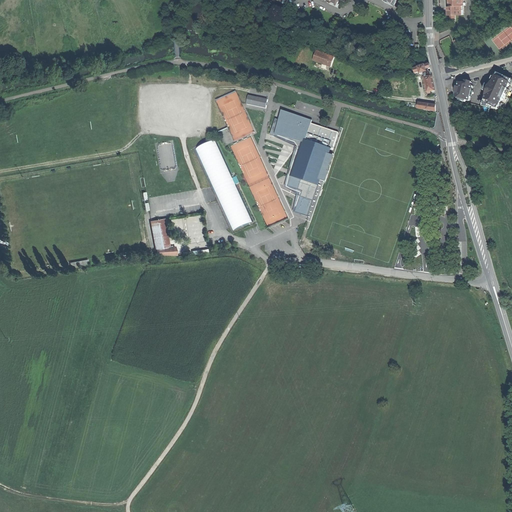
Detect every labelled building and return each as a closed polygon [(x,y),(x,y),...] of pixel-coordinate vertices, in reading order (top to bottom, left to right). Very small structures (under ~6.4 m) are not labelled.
[(449,0),(450,8),(450,15),(456,15),(464,15),(464,5),(466,5),(466,0),(449,0)] [(460,38),(454,41),(458,48),(463,45),(460,38)] [(316,62),(323,64),(323,63),(328,64),(328,66),(331,68),(334,58),(333,58),(332,57),(317,52),(314,61),(316,62)] [(287,57),(284,66),(302,72),(303,68),(305,63),(287,57)] [(420,73),(423,72),(431,69),(430,64),(414,69),(416,74),(420,73)] [(424,78),(432,77),(431,69),(423,72),(424,78)] [(462,95),(474,95),(477,71),(464,75),(463,89),(462,95)] [(478,100),(494,107),(505,80),(488,73),(478,100)] [(433,77),(432,77),(424,78),(427,93),(436,91),(434,83),(433,77)] [(247,104),(266,108),(268,99),(249,95),(247,104)] [(473,105),(474,95),(462,95),(462,100),(461,103),(473,105)] [(424,105),(420,104),(419,109),(436,112),(436,109),(436,106),(432,106),(432,105),(424,104),(424,105)] [(331,149),(334,149),(337,141),(338,139),(339,133),(312,124),(313,121),(282,111),(280,120),(277,135),(302,143),(291,174),(290,176),(287,186),(303,191),(296,212),(308,216),(320,180),(323,181),(323,182),(325,183),(334,153),(332,153),(332,154),(329,153),(331,149)] [(216,141),(196,150),(233,232),(254,222),(236,184),(233,178),(216,141)] [(156,250),(164,248),(159,220),(151,222),(156,250)] [(173,246),(170,247),(164,248),(156,250),(157,255),(177,255),(173,246)]
